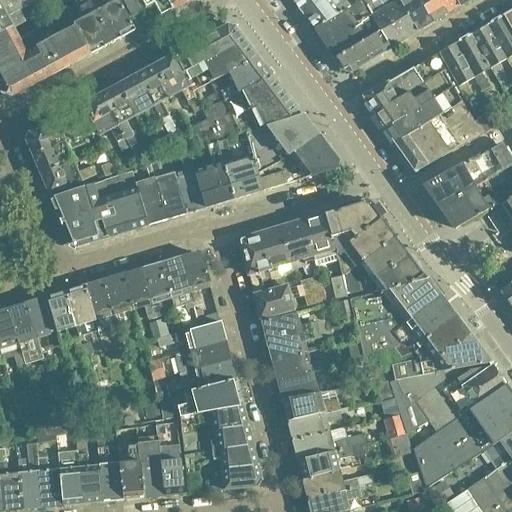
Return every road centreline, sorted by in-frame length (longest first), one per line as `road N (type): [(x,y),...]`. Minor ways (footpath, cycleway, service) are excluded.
road 1 (residential): [(34,219),(4,148),(8,119),(222,0)]
road 2 (residential): [(286,500),(214,228)]
road 3 (residential): [(493,0),(324,107)]
road 4 (residential): [(214,228),(380,182)]
road 5 (residential): [(214,228),(67,265)]
road 6 (residential): [(244,0),(324,107)]
